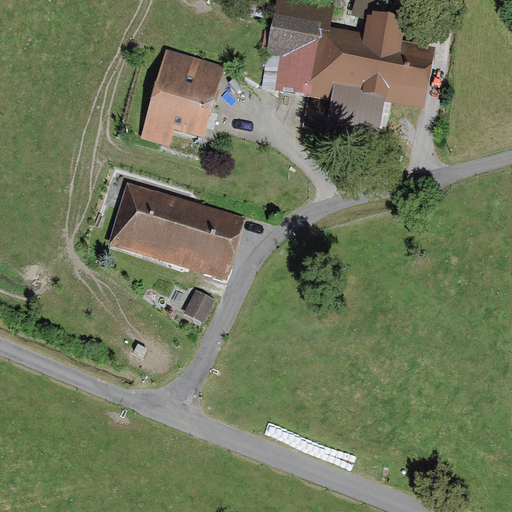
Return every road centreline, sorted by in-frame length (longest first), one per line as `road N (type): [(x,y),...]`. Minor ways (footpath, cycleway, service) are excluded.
road 1 (residential): [(511,156),(319,209),(273,238),(176,418)]
road 2 (residential): [(176,418),(416,511)]
road 3 (residential): [(0,348),(176,418)]
